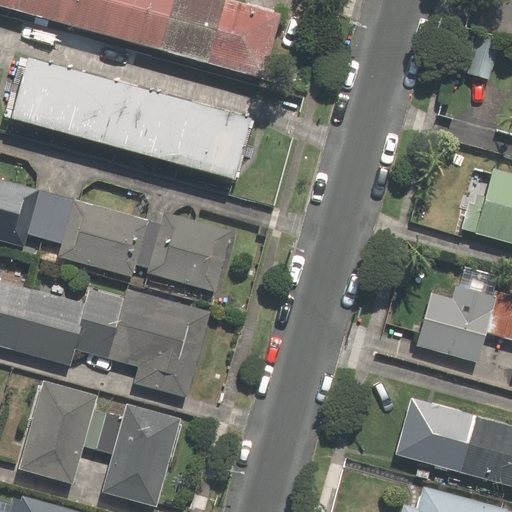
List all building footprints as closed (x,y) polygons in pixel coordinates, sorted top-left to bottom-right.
[(286,15),(228,0),(0,0),(0,6),(268,80),(286,15)] [(494,37),(470,34),(465,72),(490,75),(494,37)] [(255,119),(28,58),(12,119),(238,180),(255,119)] [(511,173),(494,168),(486,198),(475,195),(466,230),(511,242),(511,173)] [(0,238),(26,245),(29,233),(65,243),(61,257),(135,277),(137,268),(216,290),(232,231),(169,214),(165,228),(0,182),(0,238)] [(212,312),(95,278),(87,307),(0,282),(0,347),(72,368),(76,352),(141,370),(137,386),(187,400),(212,312)] [(511,290),(501,288),(498,299),(463,289),(459,303),(432,296),(418,346),(481,364),(489,335),(511,341),(511,290)] [(124,416),(94,408),(98,393),(46,379),(22,470),(74,484),(84,448),(116,456),(106,492),(160,506),(183,420),(127,405),(124,416)] [(511,425),(412,398),(396,457),(511,488),(511,425)] [(424,487),(418,509),(405,505),(403,511),(507,511),(508,510),(424,487)] [(80,511),(15,493),(12,503),(0,499),(0,511),(80,511)]
